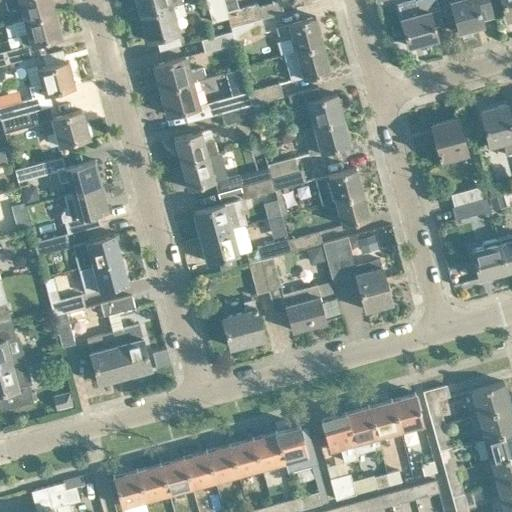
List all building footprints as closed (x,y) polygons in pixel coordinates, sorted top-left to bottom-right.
[(54,11),(51,0),(4,0),(7,10),(20,7),(23,20),(54,11)] [(136,0),(140,14),(182,2),(181,0),(136,0)] [(227,12),(227,10),(223,0),(206,0),(212,21),(229,17),(227,12)] [(223,0),(227,10),(234,8),(232,0),(223,0)] [(413,0),(411,0),(396,4),(408,45),(437,37),(429,10),(417,13),(413,0)] [(493,14),(488,0),(449,0),(458,31),(483,24),(481,17),(493,14)] [(511,16),(511,0),(502,0),(507,18),(511,16)] [(185,14),(182,2),(140,14),(147,40),(178,32),(174,17),(185,14)] [(262,20),(260,16),(257,4),(227,12),(229,17),(231,27),(262,20)] [(61,37),(54,11),(23,20),(27,33),(19,36),(22,46),(22,48),(42,42),(61,37)] [(322,44),(315,16),(277,27),(280,39),(292,36),(296,51),(322,44)] [(265,32),(265,31),(262,20),(231,27),(232,32),(235,40),(265,32)] [(236,44),(235,40),(232,32),(201,40),(205,53),(236,44)] [(0,64),(17,60),(45,53),(42,42),(22,48),(22,46),(0,51),(0,64)] [(322,44),(296,51),(284,54),(291,80),(303,77),(303,78),(330,71),(322,44)] [(188,70),(185,57),(184,56),(154,65),(160,90),(191,81),(205,77),(202,66),(188,70)] [(36,65),(25,68),(30,85),(29,85),(32,96),(74,85),(67,60),(36,68),(36,65)] [(198,105),(191,81),(160,90),(167,115),(179,112),(182,123),(221,113),(251,104),(248,92),(198,105)] [(251,104),(282,95),(279,83),(248,92),(251,104)] [(320,97),(317,86),(287,94),(290,107),(295,105),(296,111),(303,114),(310,112),(314,126),(342,118),(336,93),(320,97)] [(0,118),(29,111),(25,98),(0,105),(0,118)] [(511,125),(506,103),(479,111),(489,144),(502,141),(506,154),(511,152),(511,125)] [(224,124),(255,116),(251,104),(221,113),(224,124)] [(88,136),(81,109),(52,117),(49,106),(29,111),(0,118),(0,119),(3,131),(39,121),(42,133),(55,130),(59,144),(88,136)] [(440,155),(441,159),(466,153),(456,117),(431,124),(438,151),(436,152),(437,156),(440,155)] [(349,144),(342,118),(314,126),(302,130),(308,155),(349,144)] [(215,153),(208,128),(173,138),(180,163),(215,153)] [(220,152),(215,154),(215,153),(180,163),(187,188),(227,178),(220,152)] [(297,171),(294,159),(294,157),(267,164),(268,166),(271,178),(297,171)] [(101,185),(94,160),(94,159),(56,169),(60,183),(69,181),(72,192),(101,185)] [(48,173),(45,160),(13,168),(17,181),(48,173)] [(268,166),(237,175),(240,186),(271,178),(268,166)] [(363,192),(356,167),(328,174),(314,178),(322,204),(335,200),(363,192)] [(305,181),(304,180),(302,170),(297,171),(271,178),(274,189),(305,181)] [(275,191),(274,189),(271,178),(240,186),(244,199),(275,191)] [(453,206),(485,197),(490,196),(486,183),(450,194),(453,206)] [(108,209),(101,185),(72,192),(64,194),(67,207),(64,208),(60,215),(61,221),(63,220),(66,233),(99,224),(96,213),(108,209)] [(369,218),(363,192),(335,200),(342,225),(369,218)] [(455,219),(489,209),(485,197),(453,206),(451,207),(455,219)] [(240,199),(193,211),(200,236),(243,225),(247,224),(240,199)] [(246,236),(243,225),(200,236),(207,262),(238,253),(234,240),(246,236)] [(291,251),(321,243),(322,242),(319,231),(288,240),(291,251)] [(114,233),(85,240),(71,244),(78,269),(121,258),(114,233)] [(511,268),(511,233),(496,238),(504,270),(511,268)] [(68,246),(68,245),(64,234),(34,242),(37,254),(68,246)] [(391,301),(388,289),(379,257),(353,264),(345,236),(322,242),(321,243),(332,280),(355,274),(364,309),(391,301)] [(272,256),(291,251),(288,240),(287,238),(257,247),(261,260),(273,257),(272,256)] [(504,270),(496,238),(480,243),(481,246),(471,249),(479,277),(504,270)] [(281,287),(273,257),(261,260),(268,290),(281,287)] [(128,283),(121,258),(78,269),(85,293),(99,289),(99,291),(128,283)] [(268,290),(261,260),(248,263),(256,293),(268,290)] [(59,300),(53,276),(44,278),(54,315),(66,312),(84,307),(81,294),(59,300)] [(284,304),(291,330),(326,320),(316,284),(290,291),(293,302),(284,304)] [(103,314),(134,306),(131,294),(100,303),(103,314)] [(245,310),(222,317),(230,346),(264,337),(256,308),(255,308),(253,299),(243,301),(245,310)] [(0,303),(0,321),(10,319),(6,302),(0,303)] [(74,341),(66,312),(54,315),(62,345),(74,341)] [(0,365),(24,358),(17,333),(14,334),(10,319),(0,321),(0,365)] [(139,324),(112,331),(124,375),(138,371),(139,376),(150,373),(149,368),(150,368),(139,324)] [(124,375),(112,331),(86,338),(98,382),(124,375)] [(31,383),(25,359),(24,358),(0,365),(0,394),(4,408),(33,400),(29,384),(31,383)] [(470,390),(476,414),(477,415),(510,406),(503,381),(470,390)] [(449,394),(449,393),(446,382),(423,388),(427,402),(439,399),(438,397),(449,394)] [(425,423),(417,393),(392,400),(400,430),(425,423)] [(446,423),(439,399),(427,402),(434,426),(446,423)] [(400,430),(392,400),(368,406),(376,436),(400,430)] [(379,448),(376,436),(368,406),(344,413),(356,454),(379,448)] [(511,430),(511,412),(510,406),(477,415),(483,437),(511,430)] [(356,454),(344,413),(322,419),(330,449),(339,446),(343,462),(357,458),(356,454)] [(452,446),(446,423),(434,426),(440,450),(452,446)] [(276,431),(284,461),(288,472),(317,464),(307,427),(300,429),(299,425),(276,431)] [(511,454),(511,430),(483,437),(489,461),(511,454)] [(284,461),(276,431),(254,437),(262,467),(284,461)] [(262,467),(254,437),(230,443),(238,473),(262,467)] [(238,473),(230,443),(207,450),(215,479),(238,473)] [(459,469),(452,446),(440,450),(446,473),(459,469)] [(215,479),(207,450),(183,456),(192,486),(215,479)] [(511,479),(511,454),(489,461),(496,484),(511,479)] [(192,486),(183,456),(160,463),(168,492),(192,486)] [(437,471),(434,460),(422,464),(424,475),(437,471)] [(168,492),(160,463),(137,469),(145,498),(168,492)] [(145,498),(137,469),(112,475),(120,505),(145,498)] [(399,469),(386,473),(389,484),(402,481),(399,469)] [(465,493),(459,469),(446,473),(453,496),(465,493)] [(389,484),(386,473),(374,477),(378,488),(389,484)] [(335,499),(355,494),(350,475),(330,480),(335,499)] [(511,504),(511,479),(496,484),(502,507),(511,504)] [(415,498),(439,491),(437,480),(412,486),(415,498)] [(79,499),(75,486),(64,489),(62,482),(31,490),(36,510),(30,511),(71,511),(68,502),(79,499)] [(415,498),(412,486),(389,493),(392,504),(415,498)] [(298,509),(321,503),(318,492),(295,498),(298,509)] [(368,511),(392,504),(389,493),(366,499),(368,511)] [(470,511),(465,493),(453,496),(457,511),(470,511)] [(286,511),(298,509),(295,498),(271,505),(273,511),(286,511)] [(363,511),(368,511),(366,499),(342,505),(344,511),(363,511)]
